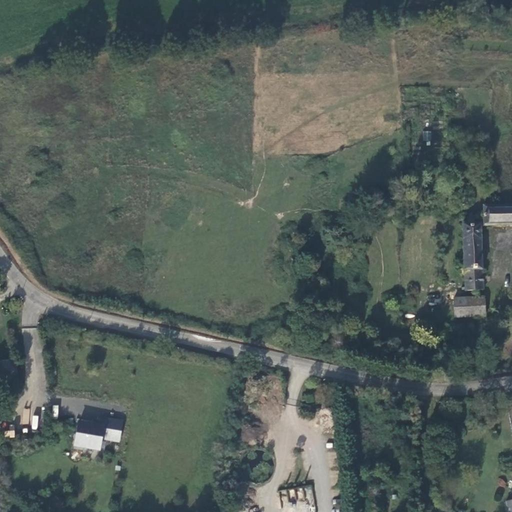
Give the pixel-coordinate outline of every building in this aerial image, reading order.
[(422,131),(423,141),(431,141),(430,131),(422,131)] [(511,205),(484,206),(484,225),(511,224),(511,205)] [(474,218),(468,218),(468,224),(463,224),(465,290),(484,290),(483,270),(481,223),(474,223),(474,218)] [(454,299),(455,317),(485,315),(484,296),(454,299)] [(4,380),(17,379),(16,360),(2,361),(4,380)] [(123,424),(77,418),(73,446),(101,450),(103,440),(120,442),(123,424)]
